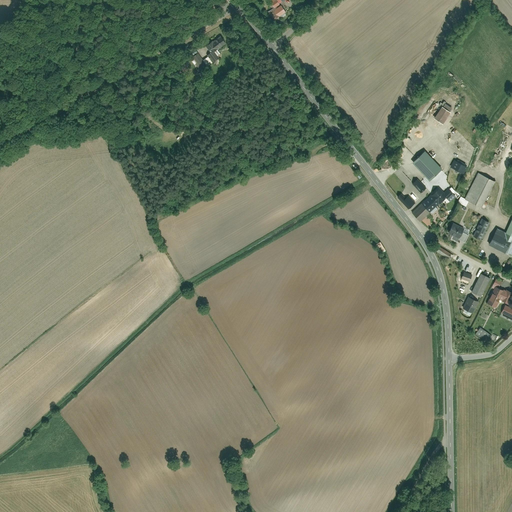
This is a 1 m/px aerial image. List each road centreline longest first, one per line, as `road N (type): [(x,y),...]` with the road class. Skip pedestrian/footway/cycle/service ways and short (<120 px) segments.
road 1 (secondary): [(448,358),(445,301),(422,240),(273,49)]
road 2 (residential): [(237,3),(0,141)]
road 3 (secondary): [(452,511),(448,358)]
